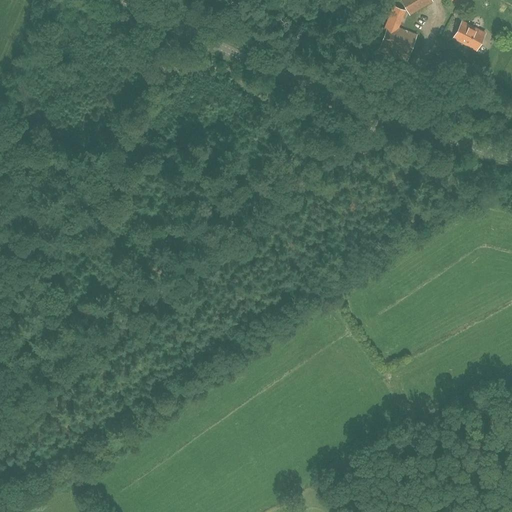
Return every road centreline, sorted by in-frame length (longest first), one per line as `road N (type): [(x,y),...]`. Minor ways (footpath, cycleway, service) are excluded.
road 1 (tertiary): [(511,159),(346,104),(123,0)]
road 2 (track): [(225,247),(71,167),(202,39)]
road 3 (track): [(225,247),(0,416)]
road 4 (track): [(384,117),(225,247)]
